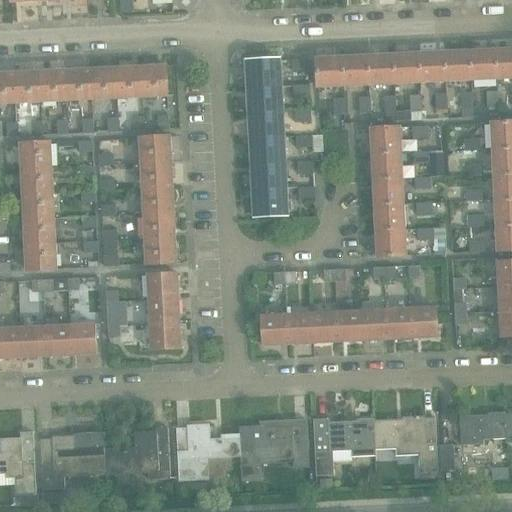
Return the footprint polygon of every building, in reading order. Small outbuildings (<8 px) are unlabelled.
[(511,48),(496,49),(497,78),(511,77),(511,48)] [(496,49),(471,51),(472,80),(497,78),(496,49)] [(471,51),(445,52),(446,81),(472,80),(471,51)] [(445,52),(420,53),(421,82),(446,81),(445,52)] [(420,53),(394,54),(395,83),(421,82),(420,53)] [(394,54),(368,56),(370,85),(395,83),(394,54)] [(368,56),(343,57),(344,86),(370,85),(368,56)] [(343,57),(316,58),(318,87),(344,86),(343,57)] [(309,71),(309,59),(292,60),(293,71),(309,71)] [(280,86),(279,61),(279,60),(249,61),(250,88),(280,86)] [(143,97),(169,96),(167,65),(141,67),(143,97)] [(117,98),(143,97),(141,67),(116,68),(117,98)] [(92,100),(117,98),(116,68),(91,69),(92,100)] [(67,101),(92,100),(91,69),(66,70),(67,101)] [(42,102),(67,101),(66,70),(40,71),(42,102)] [(17,103),(42,102),(40,71),(16,72),(17,103)] [(0,103),(17,103),(16,72),(0,72),(0,103)] [(293,97),(310,97),(310,85),(293,85),(293,97)] [(281,112),(280,86),(250,88),(252,114),(281,112)] [(498,92),(487,92),(487,109),(499,108),(498,92)] [(472,93),(461,94),(462,118),(474,117),(472,93)] [(447,94),(435,95),(436,111),(448,111),(447,94)] [(421,95),(410,96),(410,112),(422,112),(421,95)] [(370,97),(359,98),(360,115),(371,114),(370,97)] [(396,97),(384,97),(385,114),(397,114),(396,97)] [(345,98),(332,99),(333,116),(346,116),(345,98)] [(294,111),(295,123),(311,122),(310,110),(294,111)] [(282,138),(281,112),(252,114),(253,139),(282,138)] [(158,115),(158,130),(170,129),(170,114),(158,115)] [(133,131),(144,130),(143,117),(132,118),(133,131)] [(107,132),(120,132),(119,118),(107,119),(107,132)] [(83,133),(94,133),(94,119),(82,120),(83,133)] [(511,146),(511,120),(492,122),(493,147),(511,146)] [(57,135),(69,134),(68,121),(57,122),(57,135)] [(32,136),(44,135),(43,122),(31,122),(32,136)] [(6,137),(18,137),(17,123),(5,123),(6,137)] [(400,126),(371,128),(372,154),(402,152),(400,126)] [(429,138),(428,127),(412,127),(412,138),(429,138)] [(172,136),(141,137),(142,163),(173,162),(172,136)] [(312,151),(298,152),(299,161),(313,160),(313,156),(324,155),(323,136),(296,137),(296,148),(312,148),(312,151)] [(284,164),(282,138),(253,139),(254,165),(284,164)] [(465,151),(481,150),(480,139),(464,140),(465,151)] [(52,141),(21,143),(22,169),(53,167),(52,141)] [(92,141),(79,142),(79,153),(93,152),(92,141)] [(511,172),(511,146),(493,147),(494,173),(511,172)] [(372,154),(374,180),(403,178),(402,152),(372,154)] [(442,152),(413,153),(413,164),(430,163),(430,164),(442,163),(442,152)] [(114,155),(99,156),(99,167),(114,166),(114,155)] [(174,187),(173,162),(142,163),(144,189),(174,187)] [(314,174),(314,162),(297,163),(297,174),(314,174)] [(285,189),(284,164),(254,165),(256,190),(285,189)] [(465,165),(466,176),(482,175),(481,165),(465,165)] [(54,193),(53,167),(22,169),(23,194),(54,193)] [(95,177),(94,167),(79,167),(80,178),(95,177)] [(511,198),(511,172),(494,173),(495,199),(511,198)] [(404,204),(403,178),(374,180),(375,205),(404,204)] [(432,178),(414,179),(415,190),(432,189),(432,178)] [(115,191),(115,180),(100,181),(100,192),(115,191)] [(175,212),(174,187),(144,189),(145,214),(175,212)] [(299,199),(315,198),(315,187),(299,188),(299,199)] [(286,215),(285,189),(256,190),(257,217),(286,215)] [(466,202),(483,201),(482,189),(465,191),(466,202)] [(96,202),(96,192),(81,192),(81,203),(96,202)] [(55,218),(54,193),(23,194),(25,219),(55,218)] [(511,224),(511,198),(495,199),(496,225),(511,224)] [(406,230),(404,204),(375,205),(376,231),(406,230)] [(416,204),(417,215),(432,215),(432,204),(416,204)] [(117,216),(116,205),(101,206),(102,217),(117,216)] [(177,237),(175,212),(145,214),(146,239),(177,237)] [(467,216),(467,227),(484,226),(483,215),(467,216)] [(98,228),(97,217),(82,218),(83,229),(98,228)] [(56,243),(55,218),(25,219),(26,244),(56,243)] [(511,250),(511,224),(496,225),(498,251),(511,250)] [(433,229),(417,230),(418,241),(434,240),(433,229)] [(376,231),(378,257),(407,256),(406,230),(376,231)] [(118,241),(118,231),(103,231),(103,242),(118,241)] [(178,263),(177,237),(146,239),(147,265),(178,263)] [(118,241),(103,242),(104,257),(104,267),(119,267),(119,256),(118,241)] [(469,253),(486,253),(485,241),(468,242),(469,253)] [(99,253),(98,242),(83,243),(84,253),(99,253)] [(58,268),(56,243),(26,244),(27,270),(58,268)] [(511,260),(498,261),(500,287),(511,286),(511,260)] [(420,266),(409,267),(409,278),(420,278),(420,266)] [(396,267),(385,268),(386,279),(397,278),(396,267)] [(375,279),(386,279),(385,268),(374,268),(375,279)] [(325,282),(336,281),(336,270),(325,271),(325,282)] [(347,281),(346,270),(336,270),(336,281),(347,281)] [(297,284),(296,272),(285,273),(286,284),(297,284)] [(275,284),(286,284),(285,273),(275,273),(275,284)] [(179,300),(178,274),(148,275),(149,301),(179,300)] [(79,279),(67,280),(68,291),(79,290),(79,279)] [(453,279),(453,291),(466,290),(465,279),(453,279)] [(42,280),(31,281),(32,293),(43,292),(42,280)] [(53,280),(42,280),(43,292),(54,292),(53,280)] [(511,311),(511,286),(500,287),(501,312),(511,311)] [(106,304),(107,304),(119,303),(118,291),(105,292),(106,304)] [(181,324),(179,300),(149,301),(150,326),(181,324)] [(119,303),(107,304),(107,316),(108,327),(120,327),(119,324),(127,324),(127,316),(126,303),(119,303)] [(454,315),(466,314),(465,303),(454,304),(454,315)] [(412,339),(437,338),(436,308),(410,309),(412,339)] [(387,340),(412,339),(410,309),(385,310),(387,340)] [(362,341),(387,340),(385,310),(361,312),(362,341)] [(511,337),(511,311),(501,312),(502,338),(511,337)] [(337,343),(362,341),(361,312),(336,313),(337,343)] [(313,344),(337,343),(336,313),(311,314),(313,344)] [(288,345),(313,344),(311,314),(287,315),(288,345)] [(466,314),(454,315),(455,325),(466,325),(466,314)] [(263,346),(288,345),(287,315),(262,317),(263,346)] [(71,355),(97,354),(96,324),(70,325),(71,355)] [(182,350),(181,324),(150,326),(151,351),(182,350)] [(46,357),(71,355),(70,325),(45,327),(46,357)] [(21,358),(46,357),(45,327),(20,328),(21,358)] [(120,338),(120,327),(108,327),(108,338),(120,338)] [(0,358),(21,358),(20,328),(0,328),(0,358)] [(484,439),(506,438),(507,438),(506,414),(506,412),(489,413),(489,415),(460,416),(462,445),(484,444),(484,439)] [(420,471),(438,470),(435,418),(433,418),(425,418),(425,415),(403,416),(403,419),(375,420),(376,449),(396,449),(397,455),(419,454),(420,471)] [(376,456),(376,449),(375,420),(375,418),(357,419),(358,421),(329,423),(329,420),(314,421),(316,476),(334,475),(333,452),(352,451),(352,457),(376,456)] [(241,429),(242,437),(242,456),(243,479),(262,479),(261,459),(295,457),(295,467),(311,466),(309,421),(306,421),(294,422),(274,423),(274,427),(241,429)] [(242,456),(242,437),(223,438),(223,442),(212,443),(211,425),(189,427),(177,428),(179,479),(208,478),(208,458),(242,456)] [(136,452),(106,453),(107,472),(142,471),(149,470),(150,479),(171,478),(169,428),(164,428),(157,428),(157,434),(135,435),(136,452)] [(20,432),(21,441),(0,441),(0,449),(0,457),(0,473),(6,473),(6,477),(17,477),(18,494),(35,493),(33,431),(20,432)] [(74,434),(74,438),(53,439),(53,441),(41,442),(43,489),(65,488),(64,474),(107,472),(106,453),(105,433),(74,434)] [(442,470),(455,469),(454,445),(440,446),(442,470)] [(332,480),(319,481),(319,490),(332,490),(332,480)] [(166,484),(160,490),(160,496),(172,495),(172,484),(166,484)] [(65,491),(43,492),(44,503),(66,502),(65,491)]
